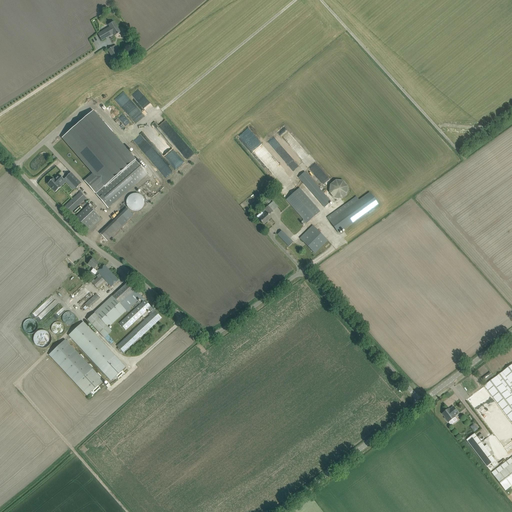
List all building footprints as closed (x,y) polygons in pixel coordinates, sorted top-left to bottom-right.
[(115,36),(120,33),(114,22),(108,25),(110,27),(98,34),(102,41),(114,34),(115,36)] [(113,58),(118,55),(113,47),(108,50),(113,58)] [(133,121),(141,114),(124,93),(116,100),(133,121)] [(92,111),(63,137),(94,173),(84,181),(95,193),(96,192),(134,159),(92,111)] [(175,169),(183,163),(161,135),(164,133),(157,124),(154,126),(152,125),(141,134),(154,151),(158,148),(175,169)] [(258,144),(260,142),(249,128),(240,134),(249,145),(252,143),(251,143),(255,141),(258,144)] [(268,143),(284,161),(290,156),(273,138),(268,143)] [(295,151),(292,147),(292,148),(298,156),(304,152),(299,144),(296,146),(298,149),(295,151)] [(96,192),(95,193),(108,208),(147,174),(147,173),(134,159),(96,192)] [(305,172),(298,177),(324,207),(330,202),(331,202),(305,172)] [(81,184),(71,173),(66,177),(76,188),(81,184)] [(58,185),(63,180),(59,175),(54,180),(53,179),(47,184),(55,192),(61,187),(58,185)] [(334,198),(341,199),(347,194),(348,187),(343,181),(336,180),(330,185),(329,192),(334,198)] [(299,188),(285,199),(304,221),(303,222),(305,224),(306,223),(319,212),(299,188)] [(62,209),(68,215),(86,198),(80,191),(62,209)] [(357,197),(338,210),(327,218),(338,233),(367,212),(369,213),(372,211),(371,209),(378,204),(370,192),(359,200),(357,197)] [(127,207),(129,209),(130,210),(133,211),(136,212),(138,211),(141,209),(143,207),(144,204),(144,201),(143,198),(142,196),(140,195),(138,194),(135,193),(132,194),(130,196),(128,197),(127,199),(126,202),(126,205),(127,207)] [(74,220),(87,234),(102,219),(88,205),(74,220)] [(273,211),(269,208),(268,206),(265,209),(267,212),(259,219),(264,225),(271,218),(269,215),(269,214),(270,214),(273,211)] [(117,217),(124,224),(128,219),(121,212),(117,217)] [(300,239),(315,254),(327,241),(313,226),(300,239)] [(277,234),(289,247),(293,242),(282,230),(277,234)] [(90,263),(88,264),(93,268),(91,272),(95,275),(97,271),(98,272),(100,269),(97,266),(99,263),(93,259),(90,263)] [(94,279),(91,282),(97,288),(104,280),(101,276),(111,287),(118,280),(104,265),(100,269),(98,272),(99,273),(97,276),(98,278),(95,281),(94,279)] [(128,282),(87,320),(104,338),(112,331),(108,328),(126,311),(124,309),(124,308),(127,310),(137,301),(140,304),(120,323),(126,330),(148,309),(152,313),(151,313),(152,313),(117,346),(123,353),(161,318),(128,282)] [(84,305),(88,309),(100,298),(96,294),(84,305)] [(66,325),(68,325),(70,325),(72,325),(74,323),(75,321),(76,319),(75,316),(74,314),(73,313),(71,312),(69,312),(66,312),(64,314),(63,316),(62,318),(63,320),(63,322),(65,324),(66,325)] [(64,326),(63,324),(61,323),(59,322),(57,322),(55,322),(54,323),(52,326),(51,328),(52,330),(53,333),(54,334),(57,335),(59,335),(62,334),(63,332),(64,330),(65,328),(64,326)] [(68,336),(111,381),(126,367),(83,322),(68,336)] [(54,342),(54,341),(54,340),(53,339),(53,338),(53,337),(52,336),(51,336),(51,335),(50,334),(49,334),(49,333),(48,333),(47,333),(46,332),(45,332),(44,332),(43,332),(42,333),(41,333),(40,333),(39,334),(38,334),(38,335),(37,335),(37,336),(36,336),(36,337),(36,338),(35,339),(35,340),(35,341),(35,342),(35,343),(35,344),(35,345),(36,345),(36,346),(36,347),(37,348),(38,348),(38,349),(39,350),(40,350),(41,350),(42,351),(43,351),(44,351),(45,351),(46,351),(47,351),(48,350),(49,350),(49,349),(50,349),(51,348),(52,347),(53,346),(53,345),(53,344),(54,343),(54,342)] [(49,355),(87,396),(104,381),(65,339),(49,355)] [(511,364),(502,372),(511,384),(511,364)] [(511,384),(502,372),(497,376),(500,380),(511,396),(511,384)] [(483,379),(485,382),(493,376),(491,373),(483,379)] [(497,376),(484,386),(511,421),(511,396),(500,380),(497,376)] [(511,421),(484,386),(479,390),(482,394),(511,433),(511,421)] [(479,390),(467,399),(508,452),(511,449),(511,433),(482,394),(479,390)] [(447,410),(443,414),(446,418),(445,418),(448,423),(449,422),(452,420),(454,423),(458,420),(456,417),(455,416),(459,413),(454,407),(450,409),(449,410),(448,411),(447,410)] [(495,461),(478,438),(475,434),(467,440),(487,467),(495,461)] [(511,463),(495,477),(505,490),(511,485),(511,463)]
